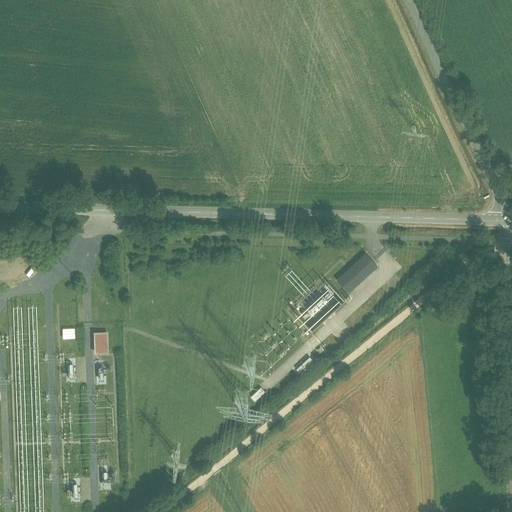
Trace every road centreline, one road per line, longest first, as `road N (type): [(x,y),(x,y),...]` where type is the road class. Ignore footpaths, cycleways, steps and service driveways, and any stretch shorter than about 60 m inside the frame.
road 1 (secondary): [(509,221),(0,207)]
road 2 (track): [(158,511),(492,240),(492,220)]
road 3 (unclassified): [(509,221),(511,465)]
road 4 (unclassified): [(509,221),(409,0)]
